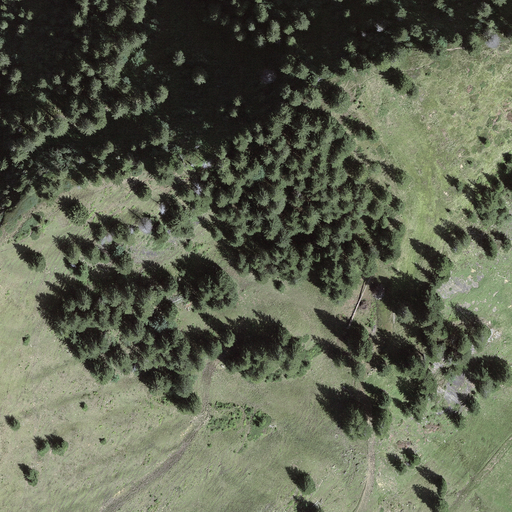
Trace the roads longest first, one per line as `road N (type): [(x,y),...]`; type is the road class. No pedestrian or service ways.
road 1 (track): [(247,320),(210,363),(204,414),(181,449),(105,511)]
road 2 (track): [(357,511),(371,469),(371,417),(361,384),(382,338)]
